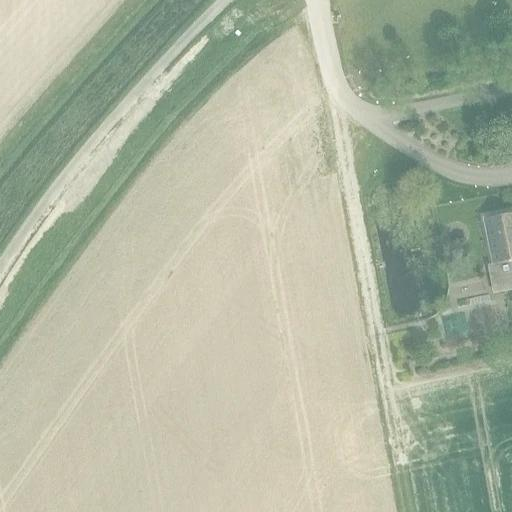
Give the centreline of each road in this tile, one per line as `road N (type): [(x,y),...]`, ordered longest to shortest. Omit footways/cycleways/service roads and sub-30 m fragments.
road 1 (track): [(404,511),(334,94)]
road 2 (unclassified): [(0,308),(150,94),(250,0)]
